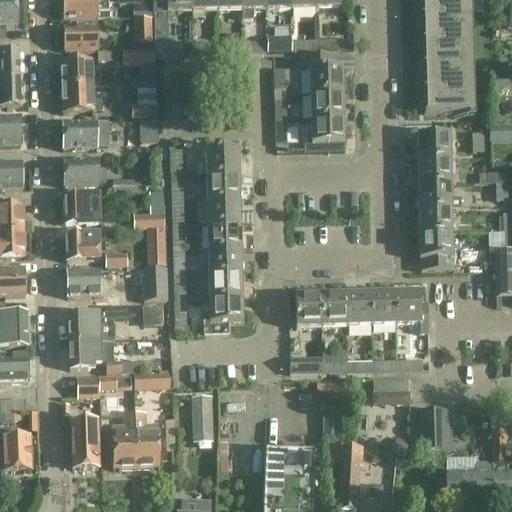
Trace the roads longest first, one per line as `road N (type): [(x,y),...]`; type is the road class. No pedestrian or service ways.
road 1 (residential): [(40,0),(51,511)]
road 2 (residential): [(267,265),(385,262),(384,173)]
road 3 (residential): [(182,355),(269,356),(267,265)]
road 4 (residential): [(384,173),(379,0)]
